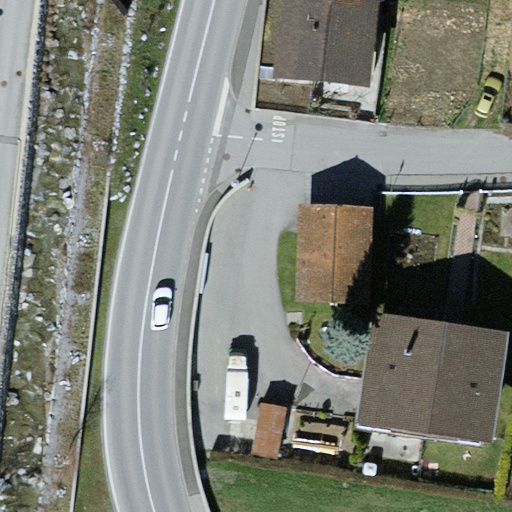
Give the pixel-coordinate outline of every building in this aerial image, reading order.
[(511,0),(498,0),(498,74),(511,74),(511,0)] [(391,9),(277,4),(274,83),(388,88),(391,9)] [(378,213),(300,209),(295,300),(373,304),(378,213)] [(511,382),(511,332),(382,321),(373,425),(507,437),(511,382)] [(264,398),(260,453),(280,455),(285,399),(264,398)]
